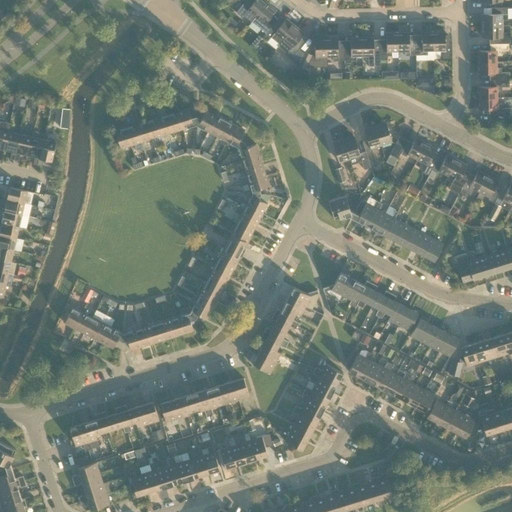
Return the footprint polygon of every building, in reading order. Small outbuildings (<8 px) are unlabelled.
[(252,21),(267,3),(264,0),(255,0),(251,5),(246,0),(236,12),(242,17),(244,14),(252,21)] [(267,31),(277,19),(272,14),(276,10),(267,3),(252,21),(260,28),(262,27),(267,31)] [(482,26),(502,25),(502,19),(508,19),(508,14),(507,7),(494,7),(494,13),(482,14),(482,26)] [(281,44),(295,26),(286,18),(282,23),(278,19),(265,34),(271,39),(272,37),(281,44)] [(502,25),(482,26),(482,37),(510,37),(510,32),(502,32),(502,25)] [(294,54),(305,42),(300,38),(304,33),(295,26),(281,44),(279,46),(288,53),(290,51),(294,54)] [(428,51),(434,50),(433,32),(422,32),(422,38),(416,39),(416,55),(428,55),(428,51)] [(433,32),(434,50),(440,50),(440,55),(445,54),(445,58),(452,58),(452,38),(445,38),(445,32),(433,32)] [(257,47),(265,36),(262,33),(254,44),(257,47)] [(392,51),(398,51),(398,33),(386,33),(386,39),(380,39),(380,43),(380,60),(387,59),(387,56),(392,55),(392,51)] [(416,55),(416,39),(409,39),(409,33),(398,33),(398,51),(404,51),(404,55),(416,55)] [(356,56),(362,56),(362,37),(351,38),(351,46),(344,46),(345,60),(344,60),(344,63),(351,62),(351,60),(356,60),(356,56)] [(380,65),(380,60),(380,43),(374,43),(374,37),(362,37),(362,56),(368,56),(368,65),(380,65)] [(320,57),(326,56),(326,38),(315,38),(315,61),(320,61),(320,57)] [(338,44),(338,38),(326,38),(326,56),(333,56),(333,60),(344,60),(345,60),(344,46),(344,44),(338,44)] [(478,62),(496,61),(496,55),(501,55),(501,51),(509,51),(509,43),(493,43),(493,50),(478,51),(478,62)] [(312,55),(303,51),(297,66),(306,70),(312,55)] [(494,79),(509,79),(509,72),(501,72),(501,67),(496,68),(496,61),(478,62),(479,73),(494,72),(494,79)] [(289,76),(293,71),(287,66),(283,72),(289,77),(289,76)] [(509,79),(494,79),(494,86),(479,87),(479,98),(497,97),(497,91),(502,91),(502,87),(509,86),(509,79)] [(26,99),(16,96),(14,104),(25,106),(26,99)] [(497,97),(479,98),(479,109),(495,108),(495,115),(510,115),(510,108),(502,108),(502,103),(497,103),(497,97)] [(27,107),(35,108),(37,101),(29,99),(27,107)] [(68,128),(70,109),(62,108),(60,127),(68,128)] [(195,125),(196,116),(191,118),(188,108),(178,111),(183,128),(195,125)] [(207,131),(216,115),(206,110),(201,119),(196,116),(195,125),(207,131)] [(173,132),(183,128),(178,111),(167,115),(173,132)] [(162,135),(173,132),(167,115),(157,118),(162,135)] [(217,136),(225,120),(216,115),(207,131),(217,136)] [(152,138),(162,135),(157,118),(147,121),(152,138)] [(226,141),(235,125),(225,120),(217,136),(226,141)] [(0,148),(5,149),(9,131),(10,123),(1,121),(0,121),(0,148)] [(142,141),(152,138),(147,121),(136,124),(142,141)] [(381,144),(392,141),(386,123),(375,126),(381,144)] [(131,144),(142,141),(136,124),(126,127),(131,144)] [(238,147),(245,142),(240,139),(245,130),(235,125),(226,141),(238,147)] [(370,167),(377,165),(371,147),(381,144),(375,126),(365,130),(368,140),(362,142),(366,152),(370,167)] [(121,148),(131,144),(126,127),(115,131),(121,148)] [(14,159),(20,134),(9,131),(5,149),(12,151),(10,158),(14,159)] [(38,165),(44,139),(37,138),(39,132),(33,131),(32,137),(28,155),(35,156),(33,164),(38,165)] [(28,155),(32,137),(20,134),(14,159),(19,160),(20,153),(28,155)] [(407,140),(399,136),(390,154),(398,159),(407,140)] [(366,152),(360,153),(354,137),(344,140),(349,158),(351,164),(362,161),(364,169),(370,167),(366,152)] [(417,159),(426,143),(415,138),(413,143),(407,140),(400,153),(406,156),(407,154),(417,159)] [(52,160),(56,142),(44,139),(38,165),(42,166),(44,158),(52,160)] [(339,161),(349,158),(344,140),(333,144),(339,161)] [(242,160),(259,154),(256,144),(246,147),(245,142),(238,147),(242,160)] [(431,170),(438,157),(433,154),(436,148),(426,143),(417,159),(427,164),(423,172),(429,175),(431,170)] [(245,170),(263,165),(259,154),(242,160),(245,170)] [(448,176),(457,159),(447,154),(444,159),(438,157),(431,170),(437,173),(438,170),(448,176)] [(464,170),(467,165),(457,159),(448,176),(453,178),(448,188),(459,194),(461,190),(470,173),(464,170)] [(249,180),(266,175),(263,165),(245,170),(249,180)] [(345,181),(341,167),(335,169),(339,182),(345,181)] [(400,178),(402,173),(395,169),(393,174),(400,178)] [(426,181),(432,184),(437,173),(431,170),(429,175),(426,181)] [(480,192),(488,176),(478,170),(475,176),(470,173),(461,190),(471,196),(474,189),(480,192)] [(261,194),(259,189),(269,186),(266,175),(249,180),(252,193),(261,194)] [(494,202),(501,189),(495,186),(498,181),(488,176),(480,192),(490,197),(488,200),(494,202)] [(510,211),(511,206),(511,183),(502,199),(503,200),(500,206),(495,203),(487,217),(494,220),(501,207),(510,211)] [(420,190),(409,184),(406,191),(416,197),(420,190)] [(25,203),(28,190),(10,186),(7,199),(25,203)] [(259,199),(261,194),(252,193),(246,205),(262,213),(267,203),(259,199)] [(352,217),(355,212),(350,209),(345,195),(328,200),(334,219),(347,215),(352,217)] [(29,216),(32,204),(25,203),(7,199),(4,210),(29,216)] [(365,202),(356,220),(367,225),(376,208),(379,202),(376,200),(373,206),(371,206),(365,202)] [(376,208),(367,225),(376,230),(385,213),(382,211),(379,210),(382,203),(379,202),(376,208)] [(438,208),(447,213),(450,208),(440,203),(438,208)] [(257,223),(262,213),(246,205),(241,214),(257,223)] [(454,217),(459,212),(454,207),(449,213),(454,217)] [(27,228),(29,216),(4,210),(1,222),(20,226),(27,228)] [(385,213),(376,230),(386,235),(395,218),(398,212),(395,210),(392,216),(385,213)] [(252,232),(257,223),(241,214),(236,224),(252,232)] [(395,218),(386,235),(395,240),(404,223),(395,218)] [(0,234),(17,238),(20,226),(1,222),(0,228),(0,234)] [(404,223),(395,240),(405,245),(414,228),(404,223)] [(247,242),(252,232),(236,224),(232,232),(231,234),(247,242)] [(414,228),(405,245),(414,250),(423,233),(414,228)] [(423,233),(414,250),(424,255),(433,238),(423,233)] [(0,246),(14,249),(17,238),(0,234),(0,246)] [(242,251),(245,246),(247,242),(231,234),(229,238),(226,243),(242,251)] [(433,238),(424,255),(434,260),(443,243),(433,238)] [(237,261),(239,257),(242,251),(226,243),(224,248),(221,253),(237,261)] [(0,258),(12,261),(14,249),(0,246),(0,258)] [(504,269),(511,266),(511,256),(509,247),(499,250),(504,269)] [(494,272),(504,269),(499,250),(488,254),(494,272)] [(468,260),(466,252),(455,256),(463,282),(473,279),(468,260)] [(232,271),(237,261),(221,253),(216,262),(232,271)] [(484,275),(494,272),(488,254),(478,257),(484,275)] [(473,279),(484,275),(478,257),(468,260),(473,279)] [(0,270),(9,273),(12,261),(0,258),(0,270)] [(227,280),(232,271),(216,262),(211,272),(227,280)] [(17,274),(25,276),(27,267),(19,266),(17,274)] [(0,283),(6,285),(9,273),(0,270),(0,283)] [(222,290),(227,280),(211,272),(206,281),(222,290)] [(341,294),(350,277),(340,272),(334,285),(323,288),(324,291),(331,289),(341,294)] [(351,300),(354,295),(360,283),(350,277),(341,294),(338,301),(341,302),(344,296),(351,300)] [(359,306),(372,283),(366,280),(364,285),(360,283),(354,295),(360,298),(356,304),(359,306)] [(217,299),(222,290),(206,281),(201,291),(217,299)] [(372,305),(379,292),(375,290),(377,286),(372,283),(359,306),(363,308),(366,301),(372,305)] [(92,295),(94,290),(87,287),(81,298),(88,302),(92,295)] [(288,296),(306,305),(312,309),(319,295),(318,293),(317,290),(306,293),(294,287),(288,296)] [(379,316),(391,293),(386,290),(383,295),(379,292),(372,305),(379,308),(375,314),(379,316)] [(212,309),(217,299),(201,291),(196,300),(212,309)] [(391,315),(397,302),(394,300),(396,296),(391,293),(379,316),(382,318),(385,312),(391,315)] [(312,309),(306,305),(288,296),(283,306),(301,315),(304,309),(310,312),(312,309)] [(207,319),(212,309),(196,300),(190,312),(195,319),(198,314),(207,319)] [(398,324),(407,307),(397,302),(391,315),(388,319),(398,324)] [(74,327),(83,312),(73,306),(64,322),(74,327)] [(300,316),(301,315),(283,306),(281,310),(277,308),(274,313),(297,325),(299,322),(292,319),(296,313),(300,316)] [(409,330),(418,313),(407,307),(398,324),(409,330)] [(84,332),(92,317),(83,312),(74,327),(84,332)] [(190,320),(195,319),(190,312),(177,316),(182,333),(193,330),(190,320)] [(295,329),(297,325),(274,313),(271,319),(275,321),(273,325),(286,332),(289,325),(295,329)] [(172,336),(182,333),(177,316),(167,319),(172,336)] [(93,337),(102,322),(92,317),(84,332),(93,337)] [(420,340),(429,323),(419,318),(410,335),(420,340)] [(162,339),(172,336),(167,319),(157,322),(162,339)] [(103,342),(111,327),(102,322),(93,337),(103,342)] [(152,343),(162,339),(157,322),(146,326),(152,343)] [(430,345),(439,328),(429,323),(420,340),(430,345)] [(282,338),(286,332),(273,325),(271,329),(266,327),(264,332),(287,345),(289,341),(282,338)] [(141,346),(152,343),(146,326),(136,329),(141,346)] [(122,341),(123,333),(111,327),(103,342),(113,348),(118,339),(122,341)] [(439,351),(448,333),(439,328),(430,345),(439,351)] [(131,349),(141,346),(136,329),(123,333),(122,341),(128,340),(131,349)] [(351,337),(357,340),(360,334),(354,331),(351,337)] [(387,331),(382,341),(388,344),(393,335),(387,331)] [(511,331),(503,334),(508,353),(511,351),(511,331)] [(285,348),(287,345),(264,332),(261,338),(265,340),(263,344),(280,353),(281,353),(276,350),(279,344),(285,348)] [(449,356),(458,339),(448,333),(439,351),(449,356)] [(363,334),(359,341),(366,344),(370,337),(363,334)] [(502,355),(508,353),(503,334),(492,338),(499,359),(503,358),(502,355)] [(495,361),(499,359),(492,338),(482,341),(488,359),(494,357),(495,361)] [(482,361),(488,359),(482,341),(472,344),(479,366),(483,365),(482,361)] [(379,342),(375,350),(382,354),(386,346),(379,342)] [(275,363),(280,353),(263,344),(258,354),(275,363)] [(474,367),(479,366),(472,344),(461,347),(467,366),(473,364),(474,367)] [(359,376),(371,353),(368,351),(365,357),(358,354),(349,371),(359,376)] [(371,361),(374,354),(371,353),(359,376),(368,381),(377,364),(371,361)] [(270,373),(275,363),(258,354),(253,364),(270,373)] [(449,374),(459,376),(463,363),(452,360),(449,374)] [(378,386),(390,363),(387,361),(384,367),(377,364),(368,381),(378,386)] [(412,368),(420,372),(423,366),(415,362),(412,368)] [(314,370),(338,382),(343,373),(326,363),(322,370),(316,367),(314,370)] [(387,391),(396,374),(390,371),(393,364),(390,363),(378,386),(387,391)] [(422,373),(428,376),(431,370),(425,367),(422,373)] [(332,392),(338,382),(314,370),(312,373),(319,377),(315,383),(332,392)] [(397,396),(409,373),(406,371),(403,377),(396,374),(387,391),(397,396)] [(496,373),(498,380),(504,379),(502,371),(496,373)] [(406,401),(415,384),(409,381),(412,375),(409,373),(397,396),(406,401)] [(433,379),(440,383),(444,377),(436,373),(433,379)] [(482,377),(484,384),(490,382),(488,375),(482,377)] [(239,399),(249,396),(244,378),(233,381),(239,399)] [(228,402),(239,399),(233,381),(223,384),(228,402)] [(327,402),(332,392),(315,383),(312,390),(306,386),(304,389),(327,402)] [(230,409),(228,402),(223,384),(212,387),(218,406),(225,404),(227,410),(230,409)] [(416,406),(425,389),(415,384),(406,401),(416,406)] [(211,408),(218,406),(212,387),(202,390),(210,416),(213,415),(211,408)] [(322,411),(327,402),(304,389),(302,393),(309,396),(305,402),(322,411)] [(426,412),(435,394),(425,389),(416,406),(426,412)] [(209,416),(210,416),(202,390),(192,394),(197,412),(204,410),(206,417),(209,416)] [(190,414),(197,412),(192,394),(181,397),(187,415),(189,422),(192,421),(190,414)] [(474,398),(469,396),(468,395),(464,404),(470,407),(474,398)] [(177,419),(187,415),(181,397),(171,400),(177,419)] [(437,422),(446,404),(436,399),(427,416),(437,422)] [(166,422),(177,419),(171,400),(160,403),(166,422)] [(148,423),(159,420),(153,401),(142,405),(148,423)] [(317,421),(322,411),(305,402),(302,409),(296,405),(294,409),(317,421)] [(507,428),(511,426),(511,407),(510,403),(506,404),(507,408),(501,410),(507,428)] [(136,421),(132,408),(128,409),(126,404),(120,406),(128,431),(131,430),(129,423),(136,421)] [(446,427),(455,410),(446,404),(437,422),(446,427)] [(137,426),(148,423),(142,405),(132,408),(136,421),(137,426)] [(125,432),(128,431),(120,406),(114,408),(116,413),(111,414),(116,428),(123,425),(125,432)] [(507,428),(501,410),(495,411),(494,408),(490,409),(496,431),(507,428)] [(312,430),(317,421),(294,409),(292,412),(299,415),(295,421),(312,430)] [(486,434),(496,431),(490,409),(486,411),(487,414),(480,416),(486,434)] [(116,428),(111,414),(107,415),(105,410),(100,412),(107,437),(111,436),(109,430),(116,428)] [(456,432),(465,415),(455,410),(446,427),(456,432)] [(104,438),(107,437),(100,412),(94,414),(95,419),(91,420),(96,434),(102,432),(104,438)] [(466,437),(475,420),(465,415),(456,432),(466,437)] [(97,439),(96,434),(91,420),(80,424),(88,449),(92,448),(90,441),(97,439)] [(246,421),(249,431),(255,429),(252,420),(246,421)] [(307,440),(312,430),(295,421),(290,431),(307,440)] [(234,424),(236,430),(243,428),(241,422),(234,424)] [(85,450),(88,449),(80,424),(70,427),(75,445),(83,443),(85,450)] [(227,426),(229,432),(236,430),(234,424),(227,426)] [(163,438),(161,429),(151,432),(154,441),(163,438)] [(302,450),(307,440),(290,431),(285,441),(302,450)] [(210,439),(207,432),(197,435),(199,442),(210,439)] [(246,441),(243,433),(238,435),(247,461),(257,458),(251,440),(246,441)] [(236,465),(247,461),(238,435),(233,436),(236,444),(231,446),(236,465)] [(257,458),(268,455),(262,436),(251,440),(257,458)] [(272,440),(275,446),(282,443),(279,437),(272,440)] [(6,468),(11,466),(10,461),(16,449),(0,440),(0,460),(4,463),(6,468)] [(170,444),(172,451),(180,448),(178,442),(170,444)] [(191,451),(193,458),(199,476),(209,473),(203,455),(199,456),(196,447),(196,448),(195,444),(189,446),(191,451)] [(209,473),(220,470),(212,446),(207,447),(209,453),(203,455),(209,473)] [(226,468),(236,465),(231,446),(220,449),(226,468)] [(143,457),(141,452),(140,448),(134,450),(137,459),(143,457)] [(124,453),(126,459),(135,456),(134,450),(124,453)] [(199,476),(193,458),(191,451),(188,452),(190,459),(183,461),(188,479),(199,476)] [(188,479),(183,461),(176,463),(174,456),(170,457),(178,483),(188,479)] [(168,486),(178,483),(170,457),(167,459),(169,465),(162,467),(168,486)] [(73,481),(100,473),(96,462),(78,468),(80,474),(72,476),(73,481)] [(168,486),(162,467),(155,470),(153,463),(150,464),(152,471),(157,489),(168,486)] [(15,478),(13,472),(11,466),(6,468),(0,469),(0,487),(24,480),(23,475),(15,478)] [(147,492),(157,489),(152,471),(141,474),(147,492)] [(84,489),(103,483),(100,473),(73,481),(75,486),(83,483),(84,489)] [(136,496),(147,492),(141,474),(131,477),(136,496)] [(375,476),(382,498),(393,495),(387,477),(380,479),(379,475),(375,476)] [(372,501),(382,498),(375,476),(372,478),(373,481),(366,483),(372,501)] [(0,494),(1,498),(20,493),(18,487),(26,485),(24,480),(0,487),(0,494)] [(372,501),(366,483),(359,485),(358,482),(355,483),(361,505),(372,501)] [(80,501),(106,493),(103,483),(84,489),(86,494),(78,497),(80,501)] [(351,508),(361,505),(355,483),(351,484),(352,487),(345,489),(351,508)] [(351,508),(345,489),(339,492),(338,488),(334,489),(341,511),(351,508)] [(329,511),(337,511),(341,511),(334,489),(330,490),(331,494),(325,496),(329,511)] [(4,509),(31,501),(29,496),(21,498),(20,493),(1,498),(4,509)] [(106,493),(80,501),(81,506),(89,504),(91,510),(109,504),(106,493)] [(329,511),(325,496),(318,498),(317,494),(313,496),(318,511),(329,511)] [(306,511),(318,511),(313,496),(310,497),(311,500),(304,502),(306,511)] [(5,511),(25,511),(24,508),(32,505),(31,501),(4,509),(5,511)] [(288,503),(290,511),(302,511),(300,504),(293,506),(292,502),(288,503)] [(279,511),(290,511),(288,503),(284,505),(285,508),(279,510),(279,511)]
